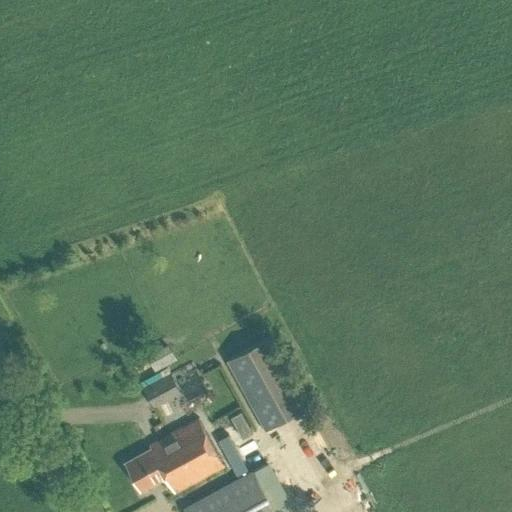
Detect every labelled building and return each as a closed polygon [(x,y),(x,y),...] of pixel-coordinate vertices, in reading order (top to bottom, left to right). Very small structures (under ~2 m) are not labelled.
[(269,335),(227,358),(265,428),(308,405),(269,335)] [(165,373),(143,385),(153,406),(176,394),(175,392),(167,378),(165,373)] [(150,446),(125,459),(140,486),(164,473),(174,490),(223,463),(198,416),(148,442),(150,446)] [(237,473),(247,468),(228,433),(217,438),(237,473)] [(277,511),(254,468),(183,507),(185,511),(277,511)]
